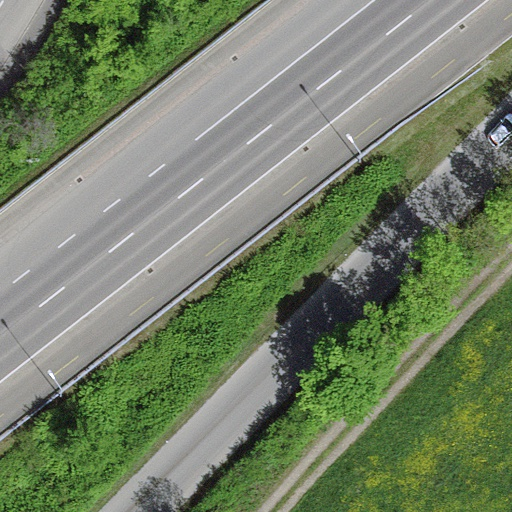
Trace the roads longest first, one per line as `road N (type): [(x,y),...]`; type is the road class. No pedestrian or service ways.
road 1 (primary): [(0,335),(430,0)]
road 2 (unclassified): [(135,511),(511,128)]
road 3 (unclassified): [(338,0),(184,121),(0,305)]
road 4 (track): [(511,263),(281,511)]
